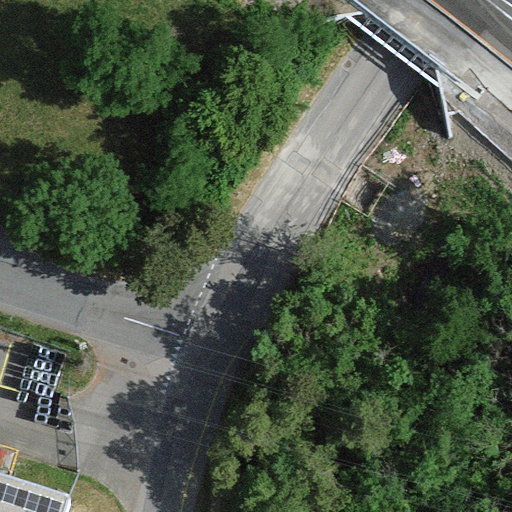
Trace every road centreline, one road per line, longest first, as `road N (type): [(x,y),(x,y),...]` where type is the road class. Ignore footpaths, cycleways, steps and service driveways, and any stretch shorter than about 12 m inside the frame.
road 1 (unclassified): [(426,0),(279,221),(206,349)]
road 2 (unclassified): [(206,349),(0,284)]
road 3 (unclassified): [(206,349),(167,511)]
